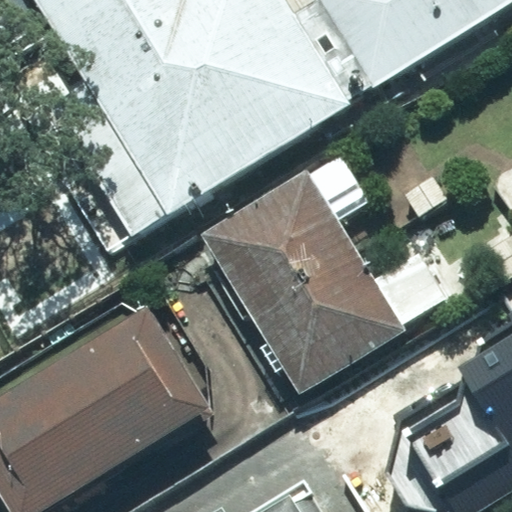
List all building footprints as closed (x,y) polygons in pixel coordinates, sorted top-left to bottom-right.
[(0,0),(0,21),(11,15),(1,0),(0,0)] [(40,0),(79,64),(54,79),(140,221),(510,0),(299,0),(285,9),(279,0),(40,0)] [(395,207),(357,143),(197,237),(299,411),(459,317),(421,252),(367,284),(341,239),(395,207)] [(0,511),(51,511),(204,422),(143,318),(0,401),(0,511)] [(511,321),(430,375),(447,402),(394,437),(385,511),(500,511),(511,505),(511,321)] [(302,511),(290,492),(259,511),(302,511)]
